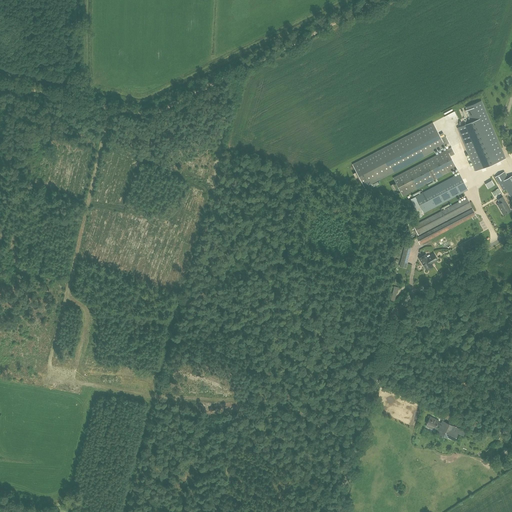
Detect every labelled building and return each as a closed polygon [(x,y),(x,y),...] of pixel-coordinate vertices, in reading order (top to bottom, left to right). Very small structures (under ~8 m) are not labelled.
[(472,121),(457,128),(475,171),(506,158),(505,156),(482,100),(466,107),(472,121)] [(457,122),(460,120),(455,111),(450,114),(451,117),(453,116),(457,122)] [(352,164),(363,187),(448,144),(445,137),(441,140),(433,123),(352,164)] [(400,190),(403,196),(407,194),(430,182),(457,168),(450,156),(455,154),(451,147),(442,152),(402,173),(393,178),(396,184),(393,185),(397,192),(400,190)] [(504,171),(495,177),(503,191),(506,189),(511,200),(511,175),(508,177),(504,171)] [(421,214),(468,190),(460,174),(410,199),(414,206),(420,217),(422,216),(421,214)] [(502,197),(498,200),(500,203),(497,205),(503,215),(510,211),(502,197)] [(471,207),(466,199),(413,227),(418,235),(471,207)] [(420,244),(472,217),(473,220),(477,218),(472,209),(416,238),(420,244)] [(471,237),(470,235),(484,228),(480,220),(448,237),(453,246),(471,237)] [(406,241),(401,262),(407,264),(413,243),(406,241)] [(426,254),(419,258),(426,271),(434,266),(432,264),(438,260),(434,253),(430,255),(429,254),(427,256),(426,254)] [(427,424),(426,426),(434,430),(435,427),(436,425),(439,426),(436,433),(447,438),(447,437),(455,440),(460,429),(442,421),(441,424),(438,422),(438,421),(430,417),(427,423),(427,424)] [(495,424),(493,429),(508,434),(510,430),(495,424)] [(506,447),(505,448),(496,456),(497,456),(496,457),(500,461),(503,457),(504,458),(511,452),(506,447)]
